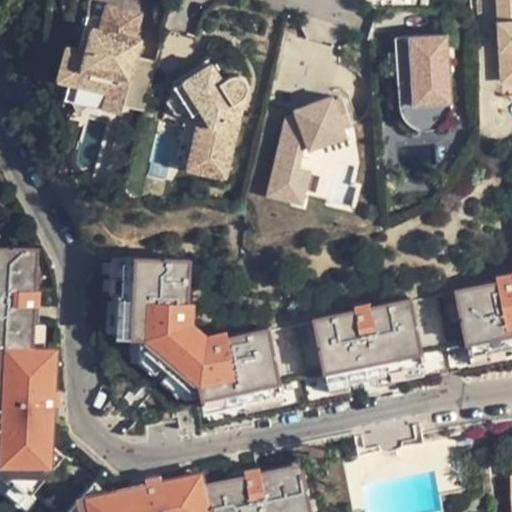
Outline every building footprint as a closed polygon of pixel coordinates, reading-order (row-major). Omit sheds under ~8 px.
[(511,85),(511,0),(496,0),(499,86),(511,85)] [(72,80),(68,95),(125,110),(127,100),(145,105),(158,58),(142,54),(147,35),(96,22),(89,47),(70,42),(60,77),(72,80)] [(455,98),(450,30),(414,33),(419,100),(455,98)] [(182,166),(230,177),(254,74),(185,59),(174,104),(195,109),(182,166)] [(349,133),(336,94),(298,106),(300,110),(287,114),(269,192),(307,200),(314,167),(302,164),(307,144),(312,145),(349,133)] [(31,505),(64,465),(52,455),(53,431),(47,431),(47,414),(58,415),(59,398),(53,398),(55,359),(26,358),(27,332),(28,317),(36,317),(37,301),(28,300),(30,259),(0,258),(0,484),(7,491),(28,508),(31,505)] [(456,291),(471,357),(491,352),(511,347),(511,259),(502,275),(486,279),(487,284),(456,291)] [(185,308),(186,266),(120,265),(119,267),(119,304),(118,343),(139,343),(139,357),(187,398),(201,394),(206,416),(244,407),(280,399),(282,399),(268,334),(227,343),(226,338),(206,342),(190,329),(190,308),(185,308)] [(119,304),(119,267),(108,267),(107,303),(119,304)] [(419,297),(427,348),(448,345),(439,294),(419,297)] [(355,314),(314,323),(328,389),(348,384),(386,376),(423,368),(425,367),(410,302),(370,311),(369,306),(353,309),(355,314)] [(36,317),(28,317),(27,332),(35,332),(36,317)] [(491,352),(471,357),(473,368),(493,363),(491,352)] [(187,398),(139,357),(138,371),(152,383),(155,381),(161,386),(159,389),(173,401),(187,398)] [(425,379),(423,368),(386,376),(388,387),(425,379)] [(348,384),(328,389),(331,400),(351,395),(348,384)] [(280,399),(244,407),(246,418),(283,410),(280,399)] [(58,431),(58,415),(47,414),(47,431),(53,431),(58,431)] [(303,471),(293,473),(295,480),(305,478),(303,471)] [(110,503),(95,491),(76,511),(312,511),(305,478),(295,480),(293,473),(263,479),(261,474),(245,478),(247,486),(232,489),(207,495),(204,483),(164,491),(162,483),(146,487),(148,495),(131,499),(110,503)] [(245,478),(230,481),(232,489),(247,486),(245,478)] [(146,487),(130,491),(131,499),(148,495),(146,487)] [(28,508),(7,491),(1,498),(17,511),(33,511),(36,509),(31,505),(28,508)]
